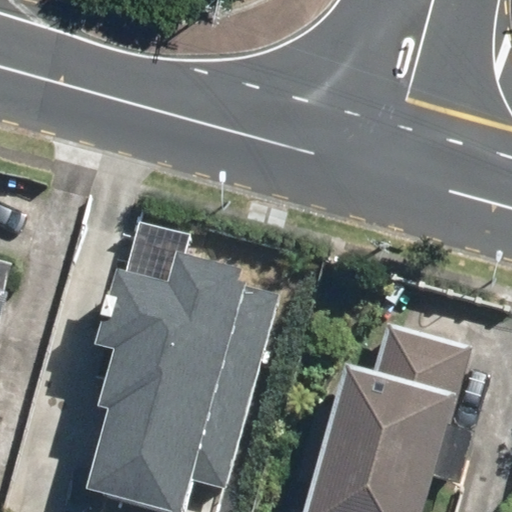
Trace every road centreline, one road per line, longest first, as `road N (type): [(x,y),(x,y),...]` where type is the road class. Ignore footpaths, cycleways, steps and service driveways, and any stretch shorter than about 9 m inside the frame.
road 1 (tertiary): [(388,173),(0,66)]
road 2 (secondary): [(388,173),(431,0)]
road 3 (secondary): [(511,207),(388,173)]
